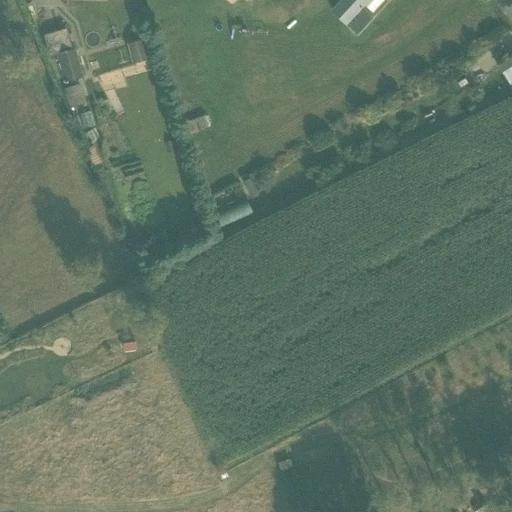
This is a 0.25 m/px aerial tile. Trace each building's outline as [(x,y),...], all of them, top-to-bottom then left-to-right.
[(343,0),(332,12),(354,32),(367,19),(360,12),(363,9),(364,7),(372,14),(384,1),(382,0),(343,0)] [(241,28),(233,5),(206,14),(203,5),(175,14),(186,47),(241,28)] [(66,29),(42,35),(48,58),(57,55),(61,73),(64,83),(83,78),(75,49),(72,50),(67,29),(66,29)] [(143,40),(127,44),(132,65),(148,60),(151,71),(157,69),(154,57),(150,42),(144,43),(143,40)] [(69,100),(84,95),(80,83),(66,87),(69,100)] [(185,121),(190,135),(210,127),(206,116),(190,122),(190,119),(185,121)] [(242,183),(251,199),(259,194),(250,178),(242,183)] [(245,198),(215,211),(221,227),(252,214),(245,198)] [(124,352),(137,350),(135,337),(122,339),(124,352)]
